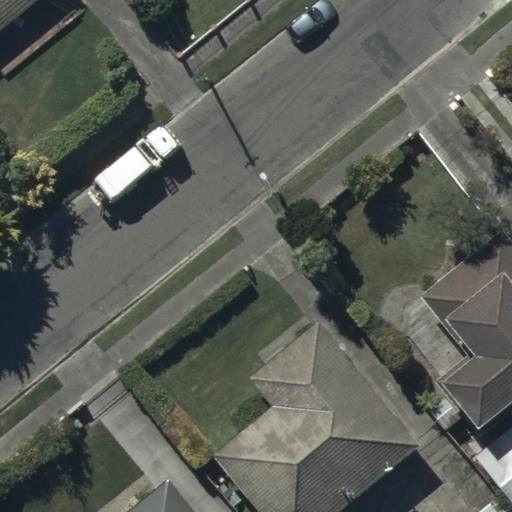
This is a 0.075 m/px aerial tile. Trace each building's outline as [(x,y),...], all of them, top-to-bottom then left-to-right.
[(0,0),(0,34),(43,0),(0,0)] [(444,390),(481,435),(511,409),(511,245),(502,233),(422,298),(476,363),(444,390)] [(214,459),(258,511),(343,511),(433,437),(394,389),(382,399),(320,325),(251,382),(274,409),(214,459)] [(193,511),(171,483),(134,511),(193,511)] [(502,511),(495,503),(492,505),(483,511),(502,511)]
